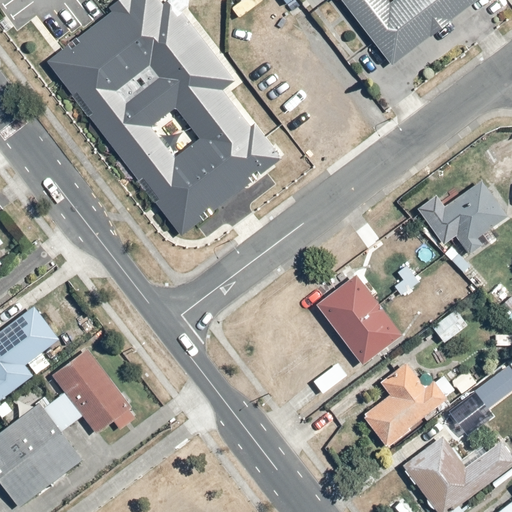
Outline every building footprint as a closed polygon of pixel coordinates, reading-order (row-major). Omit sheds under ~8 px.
[(223,91),(243,76),(190,7),(182,13),(180,11),(173,17),(160,0),(125,0),(45,61),(180,237),(281,160),(252,123),(249,126),(223,91)] [(335,0),(337,1),(338,0),(339,0),(390,67),(477,0),(335,0)] [(363,48),(343,22),(328,34),(348,60),(363,48)] [(507,212),(477,176),(439,208),(433,201),(418,213),(435,234),(447,224),(470,252),(483,241),(479,236),(507,212)] [(417,281),(405,265),(397,271),(403,279),(394,285),(400,294),(417,281)] [(400,333),(354,273),(315,303),(361,363),(400,333)] [(0,323),(0,397),(31,373),(35,379),(52,365),(40,349),(57,336),(31,304),(10,321),(8,318),(0,323)] [(466,324),(454,309),(431,326),(443,341),(466,324)] [(95,431),(111,419),(113,418),(120,428),(138,415),(88,348),(53,374),(65,390),(65,391),(95,431)] [(360,412),(386,448),(412,429),(409,425),(454,392),(443,376),(426,388),(406,360),(380,379),(389,391),(360,412)] [(463,439),(494,417),(484,403),(496,394),(486,379),(442,409),(463,439)] [(0,430),(0,482),(18,506),(81,459),(60,431),(81,415),(63,392),(47,404),(43,399),(0,430)] [(461,511),(468,507),(462,500),(490,479),(497,488),(511,477),(511,460),(493,435),(461,459),(441,433),(401,463),(438,511),(461,511)] [(511,511),(511,498),(493,511),(511,511)]
